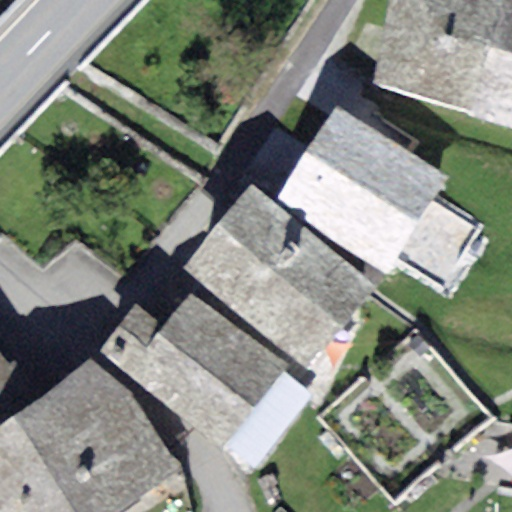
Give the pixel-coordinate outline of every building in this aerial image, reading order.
[(469,120),(503,0),(389,0),(371,88),(469,120)] [(511,132),(511,0),(503,0),(469,120),(511,132)] [(445,178),(335,108),(276,205),(389,275),(445,178)] [(276,205),(250,185),(183,269),(309,370),(377,286),(276,205)] [(222,451),(285,364),(186,293),(161,327),(134,307),(98,355),(222,451)] [(0,356),(0,427),(6,423),(41,396),(13,363),(8,366),(0,356)] [(121,511),(177,470),(90,360),(41,396),(6,423),(75,511),(121,511)] [(0,427),(0,511),(75,511),(6,423),(0,427)]
